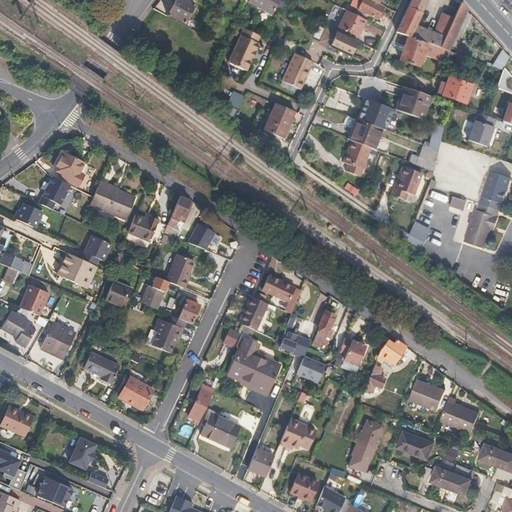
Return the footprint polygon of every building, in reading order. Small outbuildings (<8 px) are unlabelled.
[(187,21),(194,6),(183,0),(175,0),(170,12),(187,21)] [(271,16),(277,6),(280,0),(249,0),(247,3),(271,16)] [(375,18),(382,6),(376,2),(371,0),(362,0),(355,14),(365,19),(369,22),(372,17),(375,18)] [(418,13),(423,0),(410,0),(394,33),(405,37),(424,43),(437,48),(442,38),(446,28),(451,19),(445,16),(436,35),(413,26),(419,13),(418,13)] [(446,51),(466,10),(459,3),(451,19),(446,28),(442,38),(437,48),(446,51)] [(327,4),(325,11),(331,13),(334,6),(327,4)] [(218,19),(221,12),(215,10),(212,16),(218,19)] [(356,34),(365,19),(355,14),(347,10),(338,25),(356,34)] [(356,42),(325,27),(317,40),(348,56),(356,42)] [(250,57),(253,52),(254,52),(258,44),(256,42),(259,36),(243,28),(228,63),(246,71),(252,58),(250,57)] [(420,55),(424,43),(405,37),(401,48),(420,55)] [(416,67),(420,55),(401,48),(397,60),(416,67)] [(500,69),(509,56),(501,50),(492,64),(500,69)] [(297,90),(311,61),(295,54),(293,53),(279,81),(297,90)] [(464,104),(470,86),(447,77),(440,95),(464,104)] [(422,120),(430,97),(404,88),(395,110),(422,120)] [(227,103),(238,108),(243,96),(232,91),(227,103)] [(378,123),(385,108),(362,100),(357,114),(378,123)] [(281,138),(293,112),(272,104),(261,129),(281,138)] [(511,125),(511,105),(507,104),(500,122),(511,125)] [(487,135),(493,119),(474,113),(468,129),(487,135)] [(371,149),(379,129),(355,119),(347,140),(348,140),(367,147),(371,149)] [(396,135),(398,129),(385,124),(383,130),(396,135)] [(433,150),(440,127),(436,126),(429,148),(433,150)] [(465,140),(481,145),(483,146),(487,135),(468,129),(465,140)] [(356,176),(367,147),(348,140),(339,162),(345,164),(344,165),(356,170),(355,175),(356,176)] [(427,170),(433,150),(429,148),(417,143),(412,155),(405,153),(402,161),(427,170)] [(83,175),(88,167),(66,156),(58,173),(82,184),(85,177),(83,175)] [(355,175),(356,170),(344,165),(342,171),(355,175)] [(409,194),(416,173),(400,167),(397,176),(394,175),(387,194),(402,199),(405,193),(409,194)] [(500,202),(508,177),(488,171),(480,196),(500,202)] [(51,177),(38,203),(50,209),(54,202),(59,205),(69,186),(51,177)] [(124,219),(134,196),(99,181),(89,204),(124,219)] [(187,214),(184,213),(189,202),(180,196),(171,215),(177,217),(184,221),(187,214)] [(500,202),(480,196),(475,210),(495,216),(500,202)] [(463,211),(466,201),(453,197),(450,207),(463,211)] [(33,228),(41,212),(22,203),(17,211),(15,211),(12,218),(33,228)] [(467,222),(469,223),(463,241),(482,248),(488,229),(493,231),(497,217),(495,216),(475,210),(473,209),(471,217),(469,217),(467,222)] [(148,240),(157,220),(148,216),(146,219),(134,214),(126,230),(148,240)] [(53,215),(46,229),(59,235),(66,221),(53,215)] [(174,226),(177,217),(171,215),(168,223),(174,226)] [(406,239),(423,246),(430,228),(414,221),(406,239)] [(177,237),(180,229),(174,226),(168,223),(164,231),(177,237)] [(197,224),(187,241),(204,250),(214,233),(197,224)] [(23,275),(27,267),(20,264),(20,262),(0,253),(0,251),(2,253),(10,237),(4,235),(5,234),(0,231),(0,264),(3,266),(14,271),(23,275)] [(165,241),(168,235),(163,233),(160,240),(165,241)] [(100,262),(109,246),(90,237),(82,253),(79,252),(76,259),(92,267),(95,260),(100,262)] [(184,276),(192,259),(177,252),(164,278),(169,280),(182,286),(185,277),(184,276)] [(97,269),(92,267),(76,259),(66,255),(55,274),(88,289),(97,269)] [(0,280),(9,284),(14,271),(3,266),(0,272),(0,280)] [(100,291),(107,275),(102,272),(94,289),(100,291)] [(290,300),(295,285),(280,279),(269,274),(263,289),(290,300)] [(158,275),(153,285),(165,290),(169,280),(164,278),(158,275)] [(123,304),(132,286),(113,277),(105,296),(123,304)] [(34,315),(44,292),(24,283),(14,306),(34,315)] [(157,307),(165,290),(153,285),(149,283),(142,301),(157,307)] [(53,310),(63,315),(73,297),(63,292),(53,310)] [(254,330),(266,301),(250,295),(239,322),(254,330)] [(190,323),(198,306),(189,302),(190,298),(187,297),(177,316),(186,321),(190,323)] [(328,328),(334,315),(325,310),(319,323),(321,324),(315,335),(318,336),(315,343),(318,344),(321,338),(322,338),(328,328)] [(33,329),(24,324),(26,319),(9,311),(0,327),(0,329),(17,338),(15,342),(24,347),(33,329)] [(153,328),(156,330),(149,344),(168,353),(176,336),(178,337),(186,321),(177,316),(169,313),(166,320),(158,316),(153,328)] [(273,335),(278,327),(265,321),(261,329),(273,335)] [(293,343),(296,336),(290,334),(294,324),(289,322),(279,348),(293,353),(296,344),(293,343)] [(62,360),(74,334),(50,323),(38,349),(62,360)] [(234,347),(240,333),(230,329),(224,343),(234,347)] [(340,350),(345,336),(338,333),(332,346),(340,350)] [(281,364),(256,353),(260,344),(245,338),(229,375),(255,386),(253,389),(269,396),(281,364)] [(382,364),(385,358),(394,363),(396,359),(397,359),(398,359),(400,359),(403,354),(402,352),(401,352),(405,345),(396,341),(394,344),(387,339),(379,350),(377,355),(378,355),(375,360),(382,364)] [(357,366),(365,346),(352,340),(344,360),(357,366)] [(119,363),(91,350),(85,364),(103,373),(101,377),(110,382),(119,363)] [(318,383),(325,366),(304,357),(297,374),(318,383)] [(380,387),(383,378),(378,375),(381,368),(373,365),(364,389),(371,392),(374,385),(380,387)] [(142,408),(153,387),(130,374),(119,395),(142,408)] [(438,411),(446,390),(418,379),(410,399),(438,411)] [(202,424),(214,394),(204,389),(191,419),(202,424)] [(302,404),(307,394),(301,392),(297,402),(302,404)] [(470,433),(479,412),(455,402),(456,399),(449,396),(439,421),(470,433)] [(0,426),(22,436),(24,432),(30,419),(31,417),(7,406),(0,419),(0,426)] [(235,448),(244,426),(214,413),(204,435),(235,448)] [(309,427),(291,420),(283,441),(299,448),(301,444),(302,445),(309,427)] [(375,442),(381,426),(365,420),(359,435),(358,435),(355,442),(374,449),(376,442),(375,442)] [(309,447),(316,429),(309,427),(302,445),(309,447)] [(424,459),(431,444),(409,435),(410,434),(402,431),(395,448),(403,451),(403,450),(424,459)] [(89,461),(93,453),(92,453),(95,444),(79,437),(76,446),(72,447),(70,453),(71,456),(69,462),(84,469),(88,461),(89,461)] [(28,455),(35,442),(31,440),(24,453),(28,455)] [(371,457),(374,449),(355,442),(352,449),(353,450),(347,465),(364,471),(370,456),(371,457)] [(497,465),(503,450),(485,443),(483,449),(483,451),(480,457),(497,465)] [(27,473),(19,470),(24,458),(0,448),(0,469),(13,475),(8,486),(19,491),(27,473)] [(273,467),(277,457),(259,450),(251,471),(269,478),(273,467)] [(511,470),(511,453),(503,450),(497,465),(511,470)] [(454,461),(456,454),(450,452),(448,459),(454,461)] [(467,475),(470,469),(456,463),(454,470),(467,475)] [(447,487),(452,472),(437,466),(430,481),(447,487)] [(274,484),(280,470),(273,467),(269,478),(267,481),(274,484)] [(426,484),(431,470),(425,468),(419,482),(426,484)] [(496,468),(493,479),(511,484),(511,477),(503,475),(504,470),(496,468)] [(102,487),(105,479),(89,472),(85,480),(90,481),(102,487)] [(466,495),(471,479),(452,472),(447,487),(466,495)] [(313,500),(320,482),(300,474),(293,492),(313,500)] [(62,507),(71,489),(54,481),(52,483),(46,480),(43,486),(31,481),(26,491),(62,507)] [(108,490),(102,487),(90,481),(86,489),(105,498),(108,490)] [(498,494),(508,496),(509,486),(500,485),(498,494)] [(324,511),(338,511),(346,497),(324,486),(314,507),(324,511)] [(0,511),(15,511),(16,510),(20,500),(0,490),(0,511)] [(453,505),(457,494),(447,490),(443,501),(453,505)] [(352,503),(360,506),(365,497),(358,493),(352,503)] [(207,511),(163,496),(157,511),(161,511),(207,511)] [(511,511),(511,498),(509,498),(503,511),(511,511)] [(364,511),(345,501),(339,511),(364,511)]
